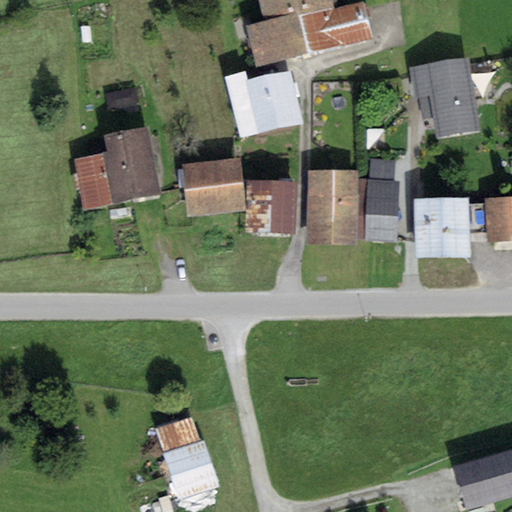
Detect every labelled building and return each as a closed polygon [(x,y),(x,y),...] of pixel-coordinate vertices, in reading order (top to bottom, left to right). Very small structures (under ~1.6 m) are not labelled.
[(260,0),(267,24),(246,29),(256,72),(374,42),(364,5),(334,13),(330,0),(260,0)] [(469,63),(410,72),(415,101),(430,98),(437,138),(480,131),(469,63)] [(246,76),(225,81),(240,144),(303,129),(290,77),(249,87),(246,76)] [(141,138),(93,147),(97,164),(69,169),(79,221),(154,207),(141,138)] [(241,164),(183,169),(187,219),(245,214),(241,164)] [(359,176),(307,176),(307,245),(359,245),(359,176)] [(398,188),(367,185),(362,242),(393,244),(398,188)] [(292,188),(249,186),(247,236),(290,238),(292,188)] [(468,204),(416,204),(416,259),(468,259),(468,204)] [(511,208),(480,210),(482,250),(511,248),(511,208)] [(186,428),(151,439),(156,458),(192,447),(186,428)] [(197,453),(156,466),(171,511),(212,498),(197,453)] [(511,461),(450,477),(459,511),(478,511),(511,503),(511,461)]
